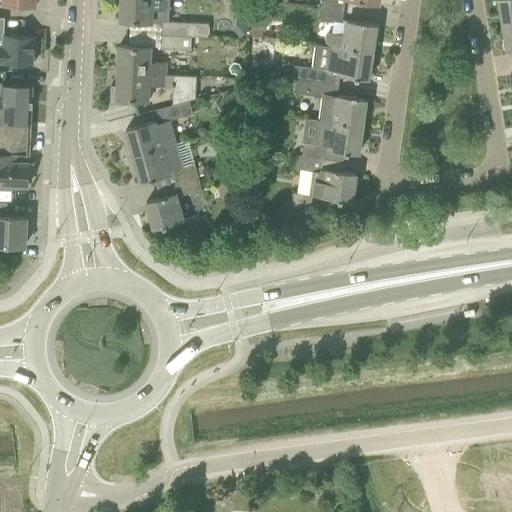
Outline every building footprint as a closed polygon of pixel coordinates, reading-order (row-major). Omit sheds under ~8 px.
[(169,7),(169,0),(122,0),(121,21),(152,22),(161,23),(161,20),(168,21),(169,7)] [(323,0),(323,8),(345,11),(346,0),(380,4),(380,0),(323,0)] [(511,0),(499,0),(504,25),(511,23),(511,0)] [(343,23),(345,11),(323,8),(321,20),(343,23)] [(265,30),(266,16),(253,15),(252,29),(265,30)] [(35,55),(35,36),(5,34),(6,17),(0,16),(0,62),(3,62),(3,63),(34,64),(34,55),(35,55)] [(168,21),(161,20),(161,23),(161,34),(192,35),(209,36),(210,22),(168,21)] [(364,20),(364,22),(348,20),(346,34),(327,32),(325,45),(332,46),(373,51),(377,24),(368,23),(368,21),(364,20)] [(192,35),(161,34),(160,48),(192,49),(192,35)] [(119,72),(166,74),(166,63),(150,62),(151,46),(120,45),(119,72)] [(370,79),(373,51),(332,46),(328,69),(285,63),(283,74),(297,76),(296,79),(334,84),(337,70),(341,71),(340,74),(356,77),(356,79),(360,80),(361,78),(370,79)] [(119,72),(118,86),(112,86),(111,104),(125,104),(125,99),(149,100),(150,84),(165,85),(166,74),(119,72)] [(174,90),(173,104),(190,99),(197,98),(198,75),(176,74),(174,90)] [(354,95),(354,97),(338,94),(333,94),(334,84),(296,79),(295,92),(324,96),(320,120),(363,125),(367,99),(358,97),(358,95),(354,95)] [(30,155),(31,123),(33,85),(3,84),(3,85),(0,85),(0,153),(16,154),(30,155)] [(238,88),(228,95),(237,108),(247,101),(238,88)] [(140,125),(139,123),(135,124),(135,126),(127,129),(134,155),(178,143),(172,119),(194,113),(190,99),(173,104),(157,109),(160,119),(156,120),(140,125)] [(299,154),(345,161),(346,152),(350,153),(350,152),(359,153),(363,125),(320,120),(317,143),(305,141),(303,155),(299,154)] [(175,172),(178,182),(199,175),(196,162),(185,165),(178,143),(134,155),(142,182),(151,179),(151,181),(155,180),(155,178),(175,172)] [(16,154),(0,153),(0,185),(28,186),(29,163),(16,163),(16,154)] [(345,161),(299,154),(297,168),(313,170),(310,194),(294,191),(292,209),(292,214),(312,212),(314,195),(323,197),(340,199),(339,201),(344,202),(344,200),(353,201),(357,173),(343,171),(345,161)] [(203,189),(199,175),(178,182),(182,195),(203,189)] [(176,192),(147,201),(155,228),(164,226),(164,227),(168,226),(168,224),(184,220),(176,192)] [(0,244),(25,246),(27,217),(7,216),(7,202),(0,201),(0,244)]
